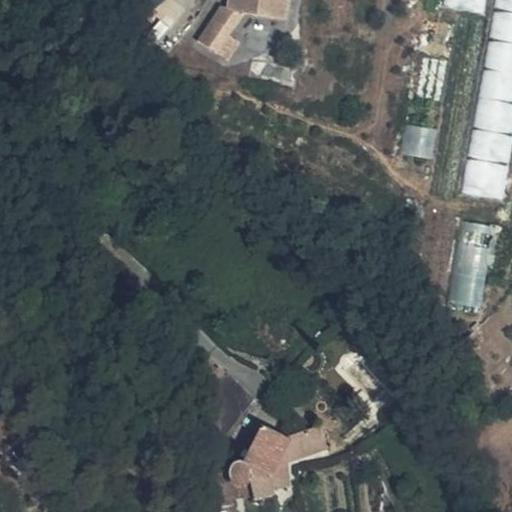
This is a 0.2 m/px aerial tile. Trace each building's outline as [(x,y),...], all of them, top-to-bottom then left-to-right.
[(127,0),(143,17),(162,0),(127,0)] [(224,2),(196,36),(212,48),(225,33),(243,13),(288,19),(290,0),(233,0),(233,4),(224,2)] [(511,12),(494,10),(469,193),(508,198),(511,168),(511,12)] [(235,40),(225,33),(212,48),(222,56),(235,40)] [(410,152),(443,152),(444,73),(411,72),(410,152)] [(464,220),(451,301),(484,306),(497,225),(464,220)] [(345,353),(359,343),(353,333),(338,343),(345,353)] [(381,435),(405,421),(400,410),(391,391),(375,401),(384,420),(375,425),(381,435)] [(188,473),(232,435),(209,411),(199,419),(195,411),(186,417),(188,473)] [(381,435),(388,445),(409,433),(405,421),(381,435)] [(299,462),(332,446),(321,423),(288,438),(299,462)] [(262,511),(259,496),(300,482),(294,462),(256,474),(236,460),(215,492),(211,490),(206,494),(201,498),(202,510),(205,511),(218,511),(219,511),(262,511)] [(218,511),(205,511),(202,510),(201,498),(182,500),(182,511),(219,511),(218,511)]
